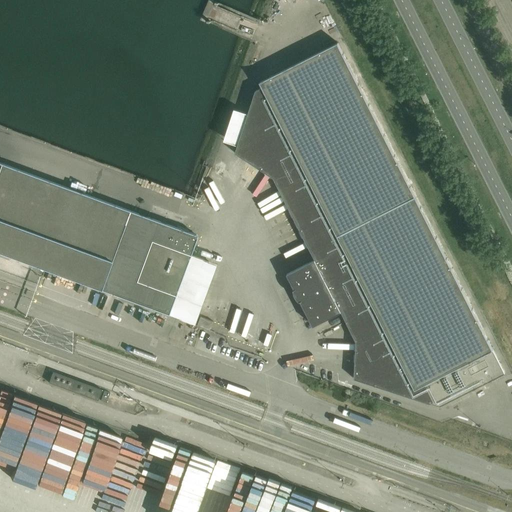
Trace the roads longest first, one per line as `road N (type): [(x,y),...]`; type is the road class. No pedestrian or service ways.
road 1 (unknown): [(0,145),(236,227),(229,149),(275,32),(297,0)]
road 2 (tertiary): [(402,0),(511,218)]
road 3 (tertiary): [(511,139),(441,0)]
